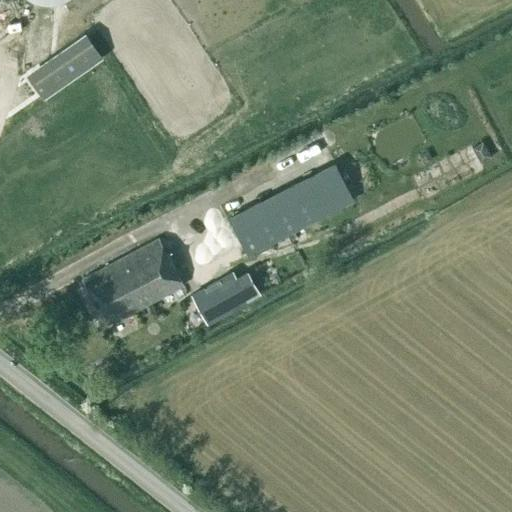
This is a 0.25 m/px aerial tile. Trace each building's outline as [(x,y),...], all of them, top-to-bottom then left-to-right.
[(17,0),(20,2),(26,6),(33,10),(40,12),(48,12),(55,12),(62,10),(69,6),(75,2),(77,0),(17,0)] [(89,39),(30,80),(43,99),(102,57),(89,39)] [(482,141),(471,148),(481,164),(492,157),(482,141)] [(229,220),(247,256),(355,203),(337,167),(229,220)] [(82,279),(107,326),(183,286),(158,239),(82,279)] [(205,322),(206,324),(248,300),(232,271),(190,294),(199,311),(189,316),(195,327),(205,322)]
